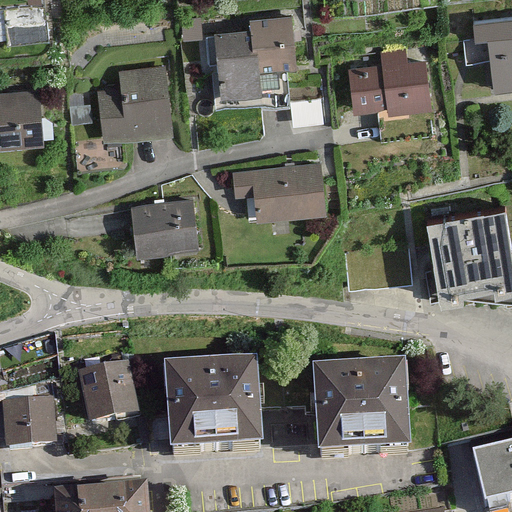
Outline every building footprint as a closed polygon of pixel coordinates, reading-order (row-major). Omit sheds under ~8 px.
[(49,2),(0,2),(0,36),(49,36),(49,2)] [(213,33),(219,102),(259,99),(257,71),(295,68),(290,15),(246,19),(247,30),(213,33)] [(491,93),(511,90),(511,18),(473,22),(475,41),(487,40),(491,93)] [(388,118),(427,114),(422,63),(407,64),(406,49),(382,51),(384,64),(347,68),(351,111),(387,108),(388,118)] [(101,93),(105,142),(169,137),(164,68),(118,72),(120,92),(101,93)] [(0,95),(0,148),(33,146),(30,93),(0,95)] [(254,186),(256,219),(323,215),(319,167),(234,173),(235,187),(254,186)] [(133,208),(137,257),(197,252),(192,203),(133,208)] [(427,223),(438,293),(511,282),(501,212),(427,223)] [(171,366),(175,451),(264,447),(260,362),(171,366)] [(321,368),(325,453),(414,449),(410,364),(321,368)] [(83,375),(92,423),(138,414),(128,366),(83,375)] [(6,403),(8,447),(59,445),(57,401),(6,403)] [(511,511),(511,445),(480,453),(493,511),(511,511)] [(59,492),(59,511),(149,511),(148,488),(59,492)]
